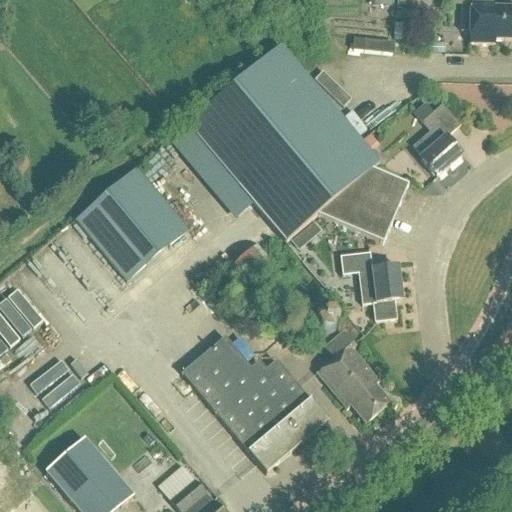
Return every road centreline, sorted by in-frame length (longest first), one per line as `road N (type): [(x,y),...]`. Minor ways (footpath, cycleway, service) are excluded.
road 1 (residential): [(454,405),(441,381),(429,294),(438,229),(511,161)]
road 2 (tertiary): [(329,511),(454,405)]
